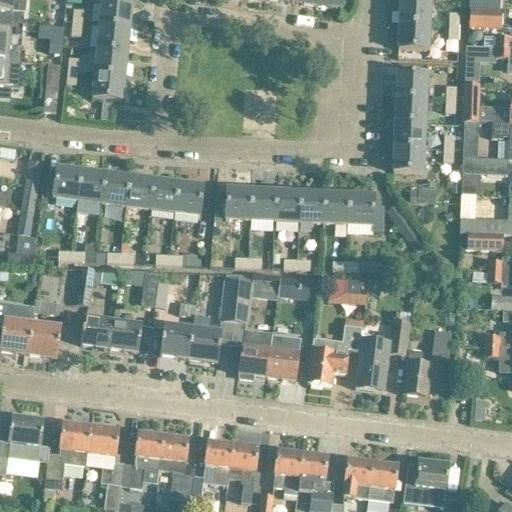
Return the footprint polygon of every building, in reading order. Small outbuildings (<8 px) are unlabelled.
[(12,15),(13,0),(0,0),(0,24),(23,27),(23,16),(12,15)] [(316,9),(317,0),(292,0),(292,6),(316,9)] [(340,12),(342,0),(317,0),(316,9),(340,12)] [(428,29),(429,4),(400,3),(399,28),(428,29)] [(102,4),(100,24),(99,28),(128,31),(131,7),(102,4)] [(72,12),(71,26),(82,27),(84,13),(72,12)] [(501,15),(489,14),(469,13),(469,31),(500,33),(501,15)] [(459,17),(449,17),(448,30),(458,31),(459,17)] [(21,39),(23,27),(0,24),(0,63),(8,64),(10,38),(21,39)] [(81,40),(82,27),(71,26),(70,39),(81,40)] [(126,56),(128,31),(99,28),(97,53),(126,56)] [(427,54),(428,29),(399,28),(398,53),(427,54)] [(458,44),(458,31),(448,30),(448,43),(458,44)] [(495,41),(495,52),(511,52),(511,41),(495,41)] [(511,62),(511,52),(495,52),(495,62),(507,62),(511,62)] [(123,80),(126,56),(97,53),(94,77),(123,80)] [(77,76),(78,63),(68,62),(67,75),(77,76)] [(55,117),(60,69),(48,68),(43,116),(55,117)] [(76,89),(77,76),(67,75),(66,88),(76,89)] [(121,105),(123,80),(94,77),(92,102),(121,105)] [(427,78),(397,77),(396,101),(426,102),(427,78)] [(478,126),(479,88),(464,88),(462,126),(478,126)] [(456,91),(445,91),(445,104),(456,104),(456,91)] [(424,127),(426,102),(396,101),(395,126),(424,127)] [(455,118),(456,104),(445,104),(444,117),(455,118)] [(511,126),(510,127),(510,125),(492,124),(491,141),(501,142),(502,140),(508,140),(507,162),(511,161),(511,126)] [(423,152),(424,127),(395,126),(393,150),(423,152)] [(443,139),(442,152),(461,153),(462,139),(443,139)] [(422,177),(423,152),(393,150),(392,175),(422,177)] [(461,167),(461,153),(442,152),(442,166),(461,167)] [(507,162),(463,160),(463,176),(506,178),(507,162)] [(37,192),(42,166),(29,164),(24,189),(37,192)] [(77,204),(80,175),(56,172),(52,201),(77,204)] [(101,207),(105,178),(80,175),(77,204),(101,207)] [(125,210),(129,181),(105,178),(101,207),(125,210)] [(150,213),(153,184),(129,181),(125,210),(150,213)] [(174,216),(178,187),(153,184),(150,213),(174,216)] [(199,220),(202,191),(178,187),(174,216),(199,220)] [(33,216),(37,192),(24,189),(20,213),(33,216)] [(250,224),(251,195),(226,193),(226,197),(216,196),(215,222),(225,223),(250,224)] [(275,225),(276,196),(251,195),(250,224),(275,225)] [(299,226),(301,197),(276,196),(275,225),(299,226)] [(324,228),(325,198),(301,197),(299,226),(324,228)] [(348,229),(350,199),(325,198),(324,228),(348,229)] [(373,210),(373,200),(350,199),(348,229),(372,230),(372,235),(383,235),(384,211),(373,210)] [(511,202),(508,202),(507,224),(460,222),(459,237),(511,238),(511,202)] [(429,253),(397,207),(385,216),(417,261),(429,253)] [(29,241),(33,216),(20,213),(15,238),(29,241)] [(502,256),(503,239),(468,238),(467,254),(502,256)] [(25,240),(22,257),(8,257),(7,269),(32,270),(33,261),(36,242),(25,240)] [(71,266),(71,255),(58,255),(58,265),(71,266)] [(84,266),(85,256),(71,255),(71,266),(84,266)] [(120,267),(120,257),(107,256),(106,267),(120,267)] [(133,268),(133,257),(120,257),(120,267),(133,268)] [(168,269),(169,258),(155,258),(155,269),(168,269)] [(182,270),(182,259),(169,258),(168,269),(182,270)] [(248,272),(248,262),(235,261),(234,272),(248,272)] [(261,273),(261,262),(248,262),(248,272),(261,273)] [(511,276),(511,262),(502,262),(502,265),(488,265),(487,276),(511,276)] [(296,274),(297,264),(283,263),(283,273),(296,274)] [(309,274),(310,264),(297,264),(296,274),(309,274)] [(343,281),(344,270),(331,270),(330,280),(343,281)] [(357,281),(357,271),(344,270),(343,281),(357,281)] [(99,290),(101,274),(81,273),(80,287),(78,286),(75,308),(89,309),(90,297),(91,289),(99,290)] [(154,311),(159,276),(144,275),(141,310),(154,311)] [(511,276),(487,276),(487,286),(501,287),(501,291),(511,291),(511,276)] [(233,327),(239,279),(225,278),(225,285),(223,285),(219,326),(233,327)] [(246,329),(252,299),(252,279),(239,279),(233,327),(246,329)] [(281,283),(279,302),(299,305),(302,285),(281,283)] [(345,298),(366,299),(367,285),(346,284),(345,298)] [(511,314),(511,301),(492,300),(491,313),(503,314),(511,314)] [(33,316),(35,305),(21,303),(20,314),(33,316)] [(62,320),(63,308),(35,305),(33,316),(62,320)] [(193,320),(195,308),(179,307),(178,319),(193,320)] [(511,314),(503,314),(502,326),(511,326),(511,314)] [(109,353),(112,325),(83,321),(80,349),(82,349),(82,348),(95,350),(95,351),(109,353)] [(194,321),(193,332),(189,363),(190,363),(202,364),(202,365),(217,367),(221,336),(207,334),(207,332),(205,327),(202,323),(198,321),(194,321)] [(361,343),(359,360),(355,393),(382,396),(387,358),(406,360),(409,327),(392,324),(390,346),(361,343)] [(28,358),(32,328),(3,325),(0,346),(0,354),(1,355),(1,354),(14,356),(14,357),(28,358)] [(141,329),(112,325),(109,353),(110,353),(111,352),(123,354),(123,355),(138,356),(141,329)] [(57,362),(60,332),(32,328),(28,358),(30,359),(30,358),(42,360),(57,362)] [(189,363),(193,332),(163,328),(159,359),(161,360),(162,359),(174,361),(189,363)] [(342,345),(313,342),(313,347),(312,347),(311,354),(307,387),(331,390),(332,377),(343,378),(346,352),(357,353),(359,332),(344,330),(342,345)] [(447,363),(451,336),(434,334),(430,361),(447,363)] [(511,336),(498,336),(498,340),(499,340),(498,351),(511,351),(511,336)] [(485,339),(485,350),(498,351),(499,340),(498,340),(485,339)] [(242,340),(237,378),(239,378),(238,383),(252,384),(253,380),(267,382),(270,355),(272,344),(242,340)] [(485,350),(484,360),(498,361),(498,351),(485,350)] [(498,361),(497,377),(511,377),(511,351),(498,351),(498,361)] [(457,352),(456,365),(463,366),(469,360),(469,352),(457,352)] [(430,369),(421,368),(423,355),(408,354),(402,399),(426,402),(430,369)] [(295,385),(298,358),(270,355),(267,382),(268,382),(268,381),(281,383),(280,383),(295,385)] [(39,450),(43,425),(12,421),(8,447),(0,446),(0,479),(5,480),(8,459),(21,461),(23,448),(39,450)] [(87,457),(90,431),(62,427),(59,453),(58,459),(48,458),(45,483),(44,493),(61,495),(62,485),(63,468),(85,471),(87,457)] [(87,457),(85,471),(102,473),(100,488),(106,489),(103,511),(117,511),(118,506),(120,491),(123,468),(114,467),(115,461),(118,435),(90,431),(87,457)] [(123,468),(120,491),(137,493),(141,494),(142,486),(157,487),(158,474),(162,440),(138,437),(135,460),(133,469),(123,468)] [(183,480),(185,466),(188,444),(162,440),(158,474),(170,476),(171,479),(172,479),(170,502),(190,504),(191,501),(194,482),(183,480)] [(229,472),(232,449),(207,446),(204,468),(229,472)] [(250,508),(257,452),(232,449),(229,472),(228,482),(241,484),(240,488),(242,488),(240,507),(250,508)] [(296,500),(298,480),(301,458),(277,455),(274,477),(272,491),(283,493),(283,498),(296,500)] [(324,484),(327,461),(301,458),(298,480),(312,482),(309,511),(329,511),(330,507),(331,498),(322,497),(324,484)] [(366,503),(371,464),(359,463),(358,465),(347,464),(342,500),(366,503)] [(385,466),(371,464),(367,498),(380,500),(380,505),(392,507),(397,471),(385,469),(385,466)] [(445,494),(448,469),(418,465),(413,504),(426,505),(428,492),(445,494)] [(213,484),(194,482),(191,501),(210,503),(213,484)] [(270,511),(272,499),(261,498),(259,511),(270,511)] [(457,511),(458,505),(444,503),(442,511),(457,511)]
